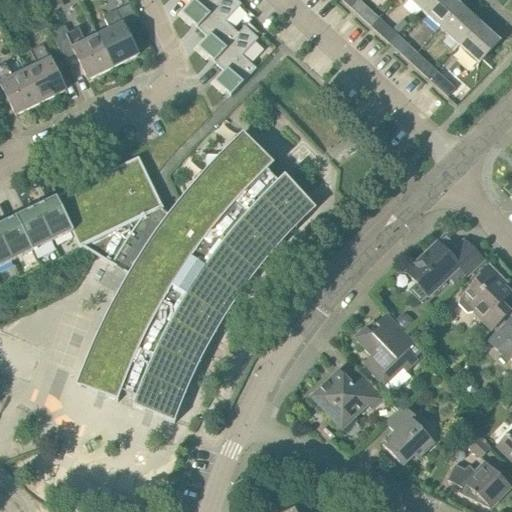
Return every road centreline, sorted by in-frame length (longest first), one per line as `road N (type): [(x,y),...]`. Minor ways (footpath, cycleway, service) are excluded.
road 1 (residential): [(0,168),(161,90),(172,69),(171,46),(148,0)]
road 2 (residential): [(276,358),(318,304),(453,170)]
road 3 (unclassified): [(453,170),(432,138),(285,0)]
